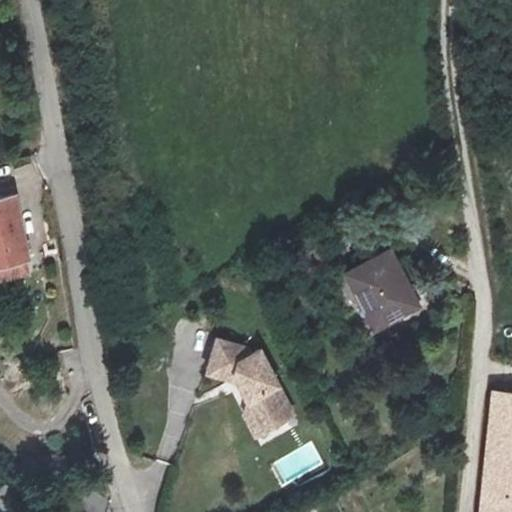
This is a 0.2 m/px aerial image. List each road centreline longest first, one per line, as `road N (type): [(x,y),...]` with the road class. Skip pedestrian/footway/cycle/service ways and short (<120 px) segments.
road 1 (unclassified): [(135,511),(83,311),(29,0)]
road 2 (track): [(447,0),(452,89),(483,286),(461,511)]
